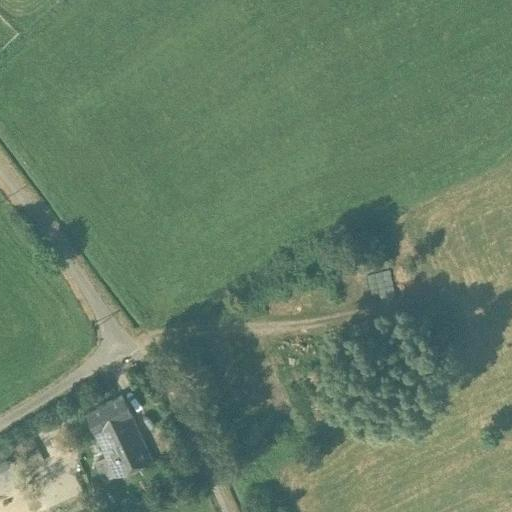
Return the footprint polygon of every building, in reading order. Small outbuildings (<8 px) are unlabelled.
[(123,394),(85,410),(99,444),(115,438),(116,442),(139,432),(123,394)] [(139,432),(116,442),(115,438),(99,444),(105,458),(113,476),(151,460),(139,432)] [(186,452),(161,462),(170,482),(194,471),(186,452)] [(113,476),(105,458),(96,462),(103,481),(113,476)] [(71,468),(38,482),(43,493),(42,494),(50,511),(62,511),(92,499),(81,476),(76,478),(71,468)]
